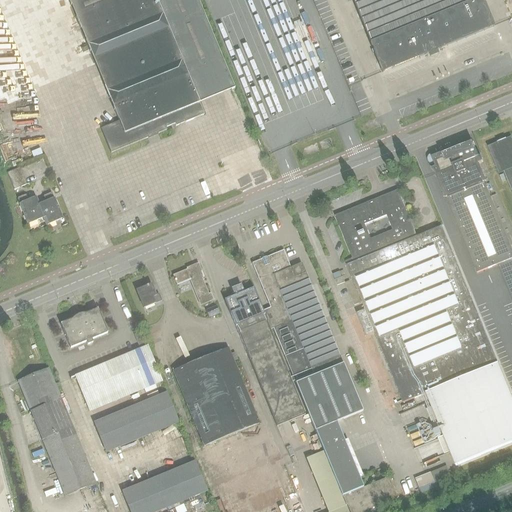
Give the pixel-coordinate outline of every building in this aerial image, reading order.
[(234,89),(197,0),(68,0),(119,122),(100,130),(110,154),(167,130),(166,128),(174,125),(175,127),(204,115),(199,103),(234,89)] [(350,0),(352,0),(383,73),(493,28),(481,0),(347,0),(348,1),(350,0)] [(511,145),(511,139),(511,138),(488,148),(490,154),(511,145)] [(429,159),(436,175),(435,175),(445,199),(446,198),(477,273),(497,265),(511,300),(511,253),(483,182),(485,181),(476,159),(479,158),(473,143),(459,148),(459,147),(433,157),(429,159)] [(511,153),(511,145),(490,154),(493,161),(511,153)] [(511,161),(511,153),(493,161),(496,168),(511,161)] [(511,168),(511,161),(496,168),(498,174),(504,172),(511,168)] [(7,173),(14,190),(27,185),(20,168),(7,173)] [(416,237),(397,191),(334,217),(353,264),(346,267),(361,304),(402,404),(498,364),(441,227),(416,237)] [(46,226),(62,219),(51,194),(43,197),(46,203),(38,206),(35,199),(28,202),(25,196),(17,199),(27,225),(43,218),(46,226)] [(270,308),(264,310),(292,377),(307,414),(315,433),(362,413),(301,264),(290,269),(283,252),(252,264),(270,308)] [(200,306),(213,300),(210,294),(208,295),(201,279),(203,278),(197,265),(186,269),(187,271),(173,276),(177,286),(190,280),(200,306)] [(336,280),(338,286),(346,283),(344,277),(336,280)] [(137,292),(141,303),(144,309),(161,301),(159,295),(156,296),(151,285),(137,292)] [(229,315),(234,327),(276,427),(307,414),(292,377),(264,310),(261,312),(257,303),(258,303),(252,289),(243,293),(242,293),(241,289),(231,293),(232,297),(223,301),(228,315),(229,315)] [(221,306),(210,309),(212,317),(223,313),(221,306)] [(92,340),(108,333),(98,309),(61,324),(71,349),(87,342),(88,345),(93,343),(92,340)] [(144,338),(136,341),(140,350),(147,347),(144,338)] [(87,407),(160,377),(147,347),(140,350),(75,377),(87,407)] [(204,447),(260,423),(228,348),(173,372),(204,447)] [(511,399),(498,365),(426,395),(431,409),(426,411),(432,427),(430,428),(435,441),(438,440),(444,456),(449,454),(456,470),(511,446),(511,399)] [(96,486),(96,484),(49,369),(18,382),(42,440),(66,498),(96,486)] [(106,454),(179,423),(167,393),(94,423),(106,454)] [(323,454),(342,498),(362,490),(335,425),(315,433),(323,454)] [(159,511),(208,492),(206,489),(195,462),(122,492),(130,511),(159,511)] [(436,489),(430,474),(415,480),(420,494),(436,489)] [(389,479),(362,490),(342,498),(348,511),(364,511),(397,499),(389,479)] [(159,511),(217,511),(209,491),(208,492),(159,511)]
